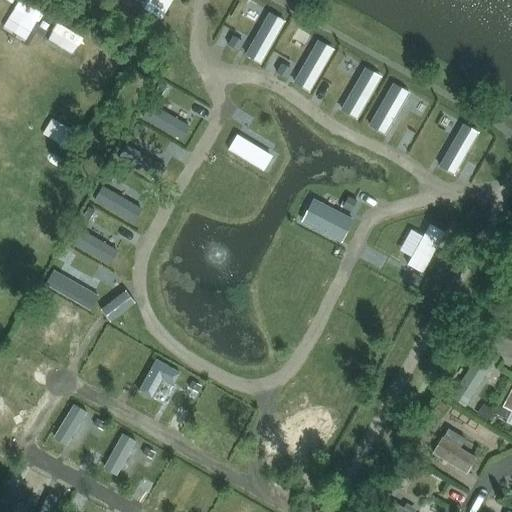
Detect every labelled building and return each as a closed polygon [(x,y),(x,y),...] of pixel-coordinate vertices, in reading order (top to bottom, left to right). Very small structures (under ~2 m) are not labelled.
[(7,0),(0,11),(0,19),(23,33),(35,13),(15,0),(7,0)] [(46,21),(33,54),(54,62),(68,30),(46,21)] [(5,139),(10,160),(20,158),(15,136),(5,139)] [(369,158),(364,168),(386,179),(391,169),(369,158)] [(13,182),(22,182),(21,162),(12,163),(13,182)] [(404,177),(398,187),(416,198),(422,188),(404,177)] [(126,329),(136,310),(93,288),(83,307),(126,329)] [(49,310),(29,344),(46,354),(66,320),(49,310)] [(395,354),(404,361),(414,349),(406,342),(395,354)] [(178,359),(198,368),(202,358),(182,349),(178,359)] [(477,363),(451,404),(468,415),(494,375),(477,363)] [(153,375),(142,399),(165,410),(176,385),(153,375)] [(1,394),(34,414),(44,398),(12,377),(1,394)] [(460,453),(465,444),(446,434),(433,459),(469,478),(478,462),(460,453)] [(122,490),(140,452),(124,444),(106,483),(122,490)]
